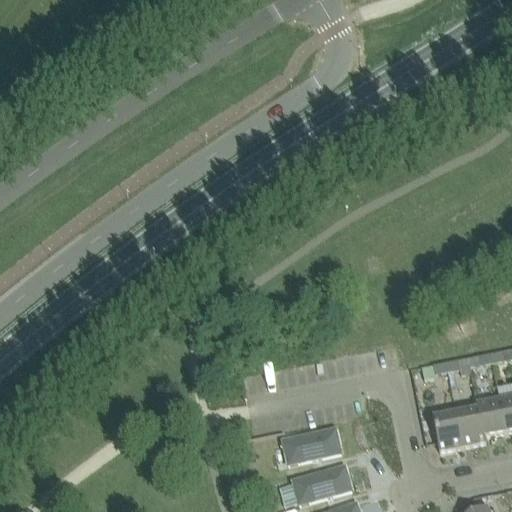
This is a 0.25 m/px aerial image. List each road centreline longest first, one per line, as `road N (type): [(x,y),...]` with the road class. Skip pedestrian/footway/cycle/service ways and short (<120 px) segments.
road 1 (secondary): [(0,365),(246,178),(511,11)]
road 2 (unclassified): [(0,315),(324,87),(344,55),(317,0)]
road 3 (unclassified): [(0,199),(135,98),(298,0)]
road 4 (residential): [(422,487),(397,392),(377,385),(247,410)]
